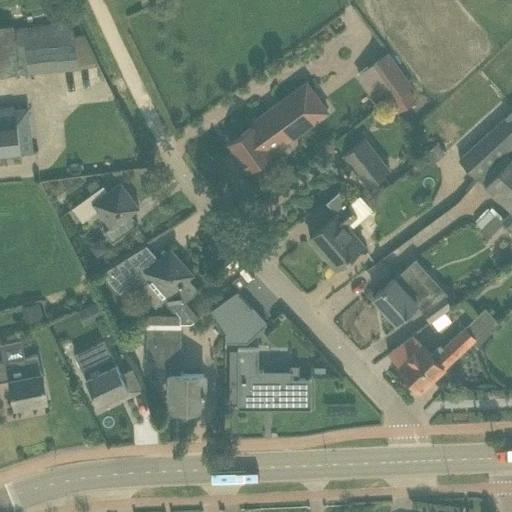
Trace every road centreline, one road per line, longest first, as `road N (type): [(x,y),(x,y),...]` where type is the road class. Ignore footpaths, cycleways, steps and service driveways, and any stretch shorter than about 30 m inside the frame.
road 1 (tertiary): [(0,500),(84,478),(408,460)]
road 2 (unclassified): [(408,460),(407,429),(391,398),(213,213),(169,150)]
road 3 (track): [(97,0),(169,150)]
